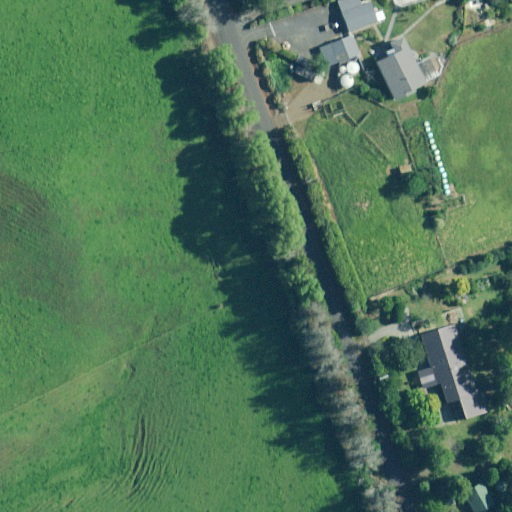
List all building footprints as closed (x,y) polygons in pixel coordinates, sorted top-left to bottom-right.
[(367,0),(334,0),(346,31),(375,20),(367,0)] [(348,35),(317,47),(324,66),(356,54),(348,35)] [(399,35),(384,42),(387,48),(380,51),(382,54),(371,60),(392,101),(412,91),(411,88),(439,74),(430,54),(412,62),(399,35)] [(407,163),(396,167),(399,177),(410,173),(407,163)] [(462,419),(490,409),(480,383),(474,385),(457,337),(425,348),(431,365),(414,371),(420,389),(437,383),(444,403),(455,399),(462,419)] [(442,427),(438,409),(426,411),(430,430),(442,427)] [(479,481),(460,491),(471,511),(475,511),(491,504),(479,481)]
